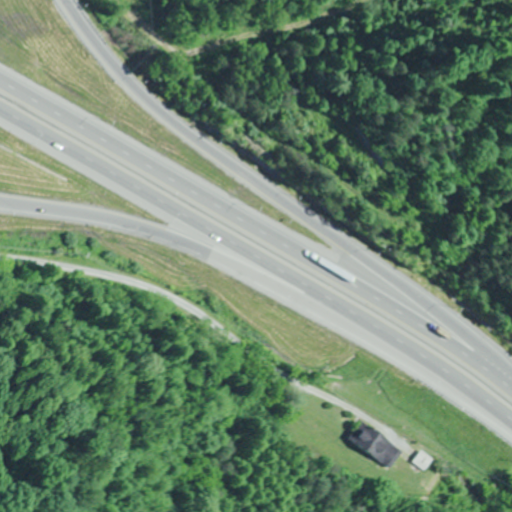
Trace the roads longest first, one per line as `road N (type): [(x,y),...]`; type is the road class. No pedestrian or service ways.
road 1 (trunk): [(511,387),(362,287),(0,74)]
road 2 (trunk): [(511,376),(163,115),(68,0)]
road 3 (trunk): [(0,110),(410,359)]
road 4 (trunk): [(0,204),(164,236),(410,359)]
road 5 (residential): [(0,266),(118,283),(217,320),(362,425)]
road 6 (trunk): [(410,359),(511,428)]
